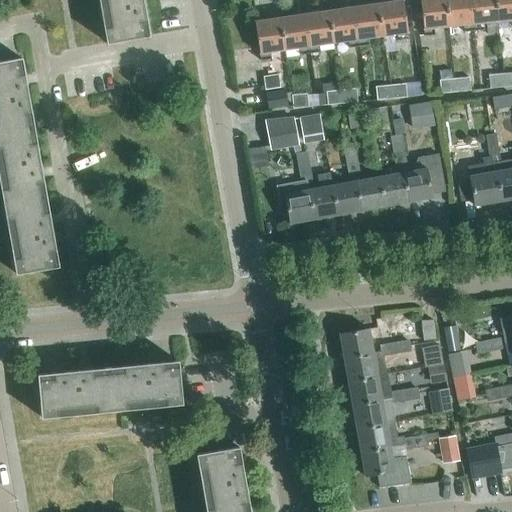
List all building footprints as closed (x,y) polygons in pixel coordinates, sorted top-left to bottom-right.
[(148,35),(142,0),(98,0),(106,42),(148,35)] [(402,0),(395,0),(377,3),(382,35),(396,33),(397,40),(408,39),(402,0)] [(448,25),(445,0),(419,0),(424,35),(434,34),(434,27),(448,25)] [(473,30),(470,0),(445,0),(448,25),(462,24),(463,31),(473,30)] [(497,20),(494,0),(470,0),(473,30),(483,29),(483,22),(497,20)] [(511,0),(494,0),(497,20),(511,19),(511,24),(511,0)] [(382,35),(377,3),(352,6),(358,46),(368,44),(367,37),(382,35)] [(358,46),(352,6),(328,10),(333,42),(347,40),(348,47),(358,46)] [(333,42),(328,10),(304,13),(309,53),(319,51),(318,44),(333,42)] [(309,53),(304,13),(279,17),(284,49),(298,47),(299,54),(309,53)] [(284,49),(279,17),(254,20),(260,60),(270,58),(269,51),(284,49)] [(0,61),(0,132),(33,127),(21,57),(0,61)] [(511,85),(511,71),(503,72),(504,86),(511,85)] [(504,86),(503,72),(488,73),(490,88),(504,86)] [(265,89),(280,87),(278,74),(263,76),(265,89)] [(470,89),(469,76),(453,78),(455,91),(470,89)] [(455,91),(453,78),(439,79),(440,92),(455,91)] [(406,96),(405,82),(389,84),(391,97),(406,96)] [(391,97),(389,84),(375,86),(376,99),(391,97)] [(357,100),(356,87),(340,89),(341,102),(357,100)] [(341,102),(340,89),(325,91),(327,104),(341,102)] [(266,95),(268,106),(268,108),(287,104),(284,90),(265,93),(266,95)] [(308,106),(307,93),(301,94),(301,90),(292,90),(292,94),(291,95),(292,108),(308,106)] [(492,95),(495,107),(511,103),(511,94),(511,92),(492,95)] [(430,102),(408,106),(412,129),(433,125),(430,102)] [(388,122),(385,106),(369,109),(372,125),(388,122)] [(351,128),(369,125),(366,109),(349,112),(351,128)] [(324,139),(319,113),(299,117),(303,143),(324,139)] [(298,144),(293,116),(265,119),(270,150),(298,144)] [(45,196),(33,127),(0,132),(0,186),(3,203),(45,196)] [(484,135),(487,149),(497,148),(494,133),(484,135)] [(403,149),(400,135),(390,136),(393,150),(403,149)] [(343,145),(345,159),(355,157),(353,143),(343,145)] [(511,159),(499,162),(497,148),(487,149),(489,163),(495,162),(501,200),(511,197),(511,159)] [(405,163),(403,149),(393,150),(395,164),(405,163)] [(296,154),(298,167),(308,166),(306,152),(296,154)] [(414,167),(415,170),(402,172),(407,201),(432,197),(430,189),(444,187),(438,153),(418,157),(414,167)] [(358,171),(355,157),(345,159),(348,173),(358,171)] [(495,162),(489,163),(484,164),(486,174),(456,180),(460,199),(472,197),(473,205),(501,200),(495,162)] [(311,180),(308,166),(298,167),(300,179),(301,181),(307,181),(311,180)] [(331,185),(332,185),(330,172),(316,174),(319,187),(308,189),(313,218),(337,214),(331,185)] [(407,201),(402,172),(378,176),(384,205),(407,201)] [(384,205),(378,176),(355,181),(360,210),(384,205)] [(287,213),(289,223),(313,218),(308,189),(307,181),(301,181),(300,179),(276,184),(281,214),(287,213)] [(360,210),(355,181),(332,185),(331,185),(337,214),(360,210)] [(57,265),(45,196),(3,203),(15,273),(57,265)] [(435,338),(432,320),(420,322),(422,340),(435,338)] [(460,350),(455,324),(442,327),(447,352),(460,350)] [(379,339),(370,341),(368,328),(339,333),(343,357),(372,351),(372,352),(381,350),(382,356),(396,353),(394,343),(381,345),(379,339)] [(503,337),(489,340),(491,350),(505,347),(504,342),(503,337)] [(408,340),(394,343),(396,353),(410,351),(408,340)] [(491,350),(489,340),(475,343),(477,353),(491,350)] [(452,377),(468,374),(463,350),(448,353),(450,364),(452,377)] [(376,375),(372,352),(372,351),(343,357),(347,381),(376,375)] [(177,360),(107,367),(111,410),(181,403),(177,360)] [(448,381),(445,365),(432,368),(435,384),(448,381)] [(111,410),(107,367),(37,374),(41,417),(111,410)] [(387,373),(376,375),(347,381),(352,404),(381,399),(389,398),(390,403),(391,403),(404,400),(402,390),(391,392),(387,373)] [(452,377),(457,401),(473,397),(468,374),(452,377)] [(511,384),(499,387),(501,397),(511,394),(511,399),(507,400),(509,409),(511,408),(511,384)] [(501,397),(499,387),(485,390),(487,400),(501,397)] [(416,388),(402,390),(404,400),(418,398),(416,388)] [(433,414),(452,411),(449,389),(429,393),(433,414)] [(385,422),(394,421),(391,403),(390,403),(389,398),(381,399),(352,404),(356,428),(385,423),(385,422)] [(394,421),(385,422),(385,423),(356,428),(360,451),(389,446),(397,445),(398,450),(412,447),(411,437),(403,438),(403,436),(397,437),(394,421)] [(510,444),(508,434),(494,437),(496,447),(510,444)] [(425,435),(411,437),(412,447),(426,445),(425,435)] [(459,460),(455,436),(438,438),(442,463),(459,460)] [(499,471),(494,443),(466,448),(471,476),(499,471)] [(196,453),(205,511),(249,511),(238,446),(196,453)] [(406,456),(391,458),(389,446),(360,451),(364,476),(376,474),(379,487),(410,482),(406,456)]
